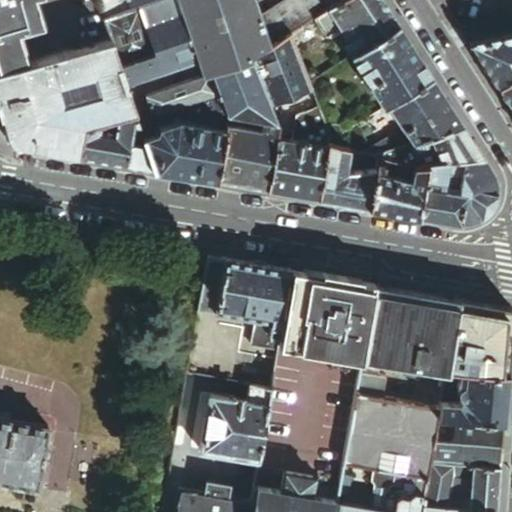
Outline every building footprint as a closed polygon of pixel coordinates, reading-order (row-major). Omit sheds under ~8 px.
[(111,39),(104,20),(101,10),(97,0),(0,0),(0,71),(25,64),(45,58),(82,48),(111,39)] [(119,0),(98,0),(105,18),(123,11),(119,0)] [(119,0),(123,11),(131,9),(127,0),(119,0)] [(177,2),(176,0),(157,0),(140,7),(142,14),(177,2)] [(255,0),(176,0),(177,2),(181,12),(198,59),(201,69),(203,73),(210,71),(219,92),(228,117),(255,122),(263,123),(279,126),(271,105),(253,58),(271,46),(261,15),(255,0)] [(343,0),(283,0),(261,15),(271,46),(291,33),(314,19),(329,9),(343,0)] [(398,24),(382,0),(343,0),(329,9),(339,27),(344,34),(355,52),(398,24)] [(181,12),(177,2),(142,14),(145,24),(166,17),(165,12),(173,9),(176,13),(181,12)] [(142,14),(140,7),(119,14),(104,20),(111,39),(119,64),(155,51),(145,24),(142,14)] [(126,84),(198,59),(181,12),(176,13),(173,9),(165,12),(166,17),(145,24),(155,51),(119,64),(126,84)] [(339,27),(329,9),(314,19),(325,37),(339,27)] [(431,76),(398,24),(355,52),(350,55),(383,107),(386,105),(431,76)] [(344,34),(339,27),(325,37),(329,44),(344,34)] [(312,89),(309,81),(297,50),(291,33),(271,46),(253,58),(271,105),(312,89)] [(511,35),(472,43),(470,44),(498,88),(511,83),(511,35)] [(119,64),(111,39),(82,48),(45,58),(25,64),(0,71),(0,116),(8,144),(78,157),(84,125),(103,120),(118,115),(135,110),(126,84),(119,64)] [(161,89),(203,73),(201,69),(160,84),(161,89)] [(204,97),(219,92),(210,71),(203,73),(161,89),(146,95),(151,111),(157,113),(179,106),(204,97)] [(461,124),(431,76),(386,105),(406,134),(412,143),(413,142),(429,136),(461,124)] [(511,83),(498,88),(511,110),(511,83)] [(226,129),(227,124),(228,117),(219,92),(204,97),(215,127),(226,129)] [(215,127),(204,97),(179,106),(179,120),(215,127)] [(268,190),(318,199),(328,142),(329,133),(319,106),(298,114),(295,133),(294,133),(293,139),(278,136),(268,190)] [(84,125),(78,157),(79,157),(127,165),(131,141),(134,123),(135,112),(135,110),(118,115),(115,135),(114,135),(110,130),(107,130),(101,126),(103,120),(84,125)] [(227,124),(254,129),(255,122),(228,117),(227,124)] [(217,181),(226,129),(215,127),(179,120),(162,126),(158,132),(172,173),(217,181)] [(261,130),(263,123),(255,122),(254,129),(261,130)] [(278,136),(279,126),(263,123),(261,130),(254,129),(244,186),(268,190),(278,136)] [(330,140),(343,131),(339,124),(334,123),(329,126),(331,132),(330,140)] [(244,186),(254,129),(227,124),(226,129),(217,181),(244,186)] [(463,161),(483,158),(461,124),(429,136),(434,147),(417,153),(422,165),(428,164),(449,162),(463,161)] [(172,173),(158,132),(144,136),(146,144),(155,170),(172,173)] [(412,143),(406,134),(363,152),(377,156),(412,143)] [(413,142),(417,153),(434,147),(429,136),(413,142)] [(131,141),(127,165),(155,170),(146,144),(131,141)] [(369,208),(375,170),(375,168),(346,170),(350,149),(328,142),(318,199),(369,208)] [(412,166),(422,165),(417,153),(413,142),(412,143),(377,156),(412,166)] [(375,168),(377,156),(363,152),(350,149),(346,170),(375,168)] [(410,176),(412,166),(377,156),(375,168),(375,170),(410,176)] [(492,172),(483,158),(463,161),(461,172),(460,186),(459,192),(446,189),(446,184),(425,181),(419,217),(465,225),(468,225),(475,222),(485,217),(487,215),(491,210),(494,206),(496,200),(497,193),(497,188),(496,180),(492,172)] [(461,172),(463,161),(449,162),(448,173),(461,172)] [(448,173),(449,162),(428,164),(425,181),(446,184),(448,173)] [(369,208),(419,217),(425,181),(428,164),(422,165),(412,166),(410,176),(375,170),(369,208)] [(207,254),(197,310),(211,312),(215,313),(225,257),(207,254)] [(183,256),(178,284),(196,287),(201,259),(183,256)] [(290,269),(225,257),(215,313),(275,323),(281,324),(290,269)] [(307,272),(290,269),(281,324),(278,342),(363,355),(375,285),(307,272)] [(439,296),(375,285),(363,355),(360,372),(365,373),(366,368),(368,360),(407,366),(425,369),(439,296)] [(457,299),(439,296),(425,369),(445,373),(446,368),(457,299)] [(511,319),(511,309),(457,299),(446,368),(455,369),(464,369),(508,373),(511,319)] [(211,312),(197,310),(196,321),(195,322),(204,323),(209,320),(211,312)] [(278,342),(281,324),(275,323),(271,342),(278,344),(278,342)] [(363,355),(278,342),(278,344),(276,356),(273,372),(270,388),(268,404),(259,460),(254,484),(281,489),(284,470),(323,476),(320,495),(338,498),(339,489),(342,476),(344,463),(355,402),(360,372),(363,355)] [(424,375),(425,369),(407,366),(405,376),(419,378),(424,375)] [(365,373),(360,372),(355,402),(380,406),(385,374),(378,373),(379,370),(366,368),(365,373)] [(455,369),(446,368),(445,373),(440,402),(447,403),(451,380),(453,376),(455,369)] [(270,388),(273,372),(256,369),(251,371),(249,384),(270,388)] [(504,422),(508,373),(464,369),(463,381),(457,381),(456,386),(457,387),(455,394),(457,398),(457,400),(453,404),(447,403),(440,402),(438,416),(448,417),(455,418),(504,422)] [(270,388),(249,384),(246,400),(268,404),(270,388)] [(230,455),(259,460),(268,404),(246,400),(210,394),(198,449),(223,454),(230,455)] [(380,406),(355,402),(344,463),(373,467),(418,474),(428,476),(431,460),(434,439),(436,429),(438,416),(380,406)] [(448,417),(438,416),(436,429),(441,429),(441,423),(446,424),(448,417)] [(0,482),(34,489),(35,490),(40,490),(40,485),(49,429),(51,427),(50,426),(49,425),(45,425),(43,426),(0,418),(0,482)] [(448,441),(434,439),(431,460),(453,463),(457,463),(473,465),(500,467),(504,422),(455,418),(455,425),(454,436),(448,441)] [(210,493),(224,495),(230,455),(223,454),(218,487),(211,487),(210,493)] [(453,463),(431,460),(428,476),(425,496),(424,498),(431,498),(433,500),(434,499),(449,500),(450,499),(453,463)] [(457,463),(453,463),(450,499),(469,501),(471,482),(455,481),(457,463)] [(471,482),(473,465),(457,463),(455,481),(471,482)] [(495,511),(496,511),(500,467),(473,465),(471,482),(469,501),(468,510),(495,511)] [(418,474),(373,467),(371,481),(374,488),(370,507),(393,511),(395,500),(400,497),(409,499),(414,494),(418,474)] [(335,511),(337,502),(338,498),(320,495),(323,476),(284,470),(281,489),(254,484),(252,500),(249,511),(335,511)] [(425,496),(428,476),(418,474),(414,494),(425,496)] [(352,478),(342,476),(339,489),(350,491),(352,478)] [(199,479),(197,491),(210,493),(211,487),(211,484),(210,480),(203,478),(199,479)] [(178,488),(174,511),(249,511),(252,500),(224,495),(210,493),(197,491),(178,488)] [(350,491),(339,489),(338,498),(337,502),(348,503),(350,491)] [(348,503),(337,502),(335,511),(422,511),(423,505),(424,498),(425,496),(414,494),(409,499),(400,497),(395,500),(393,511),(370,507),(348,503)] [(431,498),(424,498),(423,505),(433,506),(433,500),(431,498)] [(434,499),(433,500),(433,506),(467,509),(468,510),(469,501),(450,499),(449,500),(434,499)]
